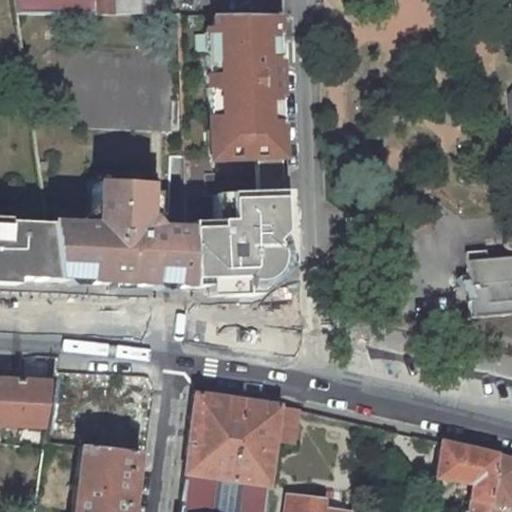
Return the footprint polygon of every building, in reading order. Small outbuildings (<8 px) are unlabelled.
[(12,0),(15,14),(92,15),(92,16),(115,16),(115,15),(165,15),(164,0),(12,0)] [(277,36),(277,16),(212,15),(212,28),(214,71),(211,75),(206,75),(208,131),(216,130),(217,160),(253,159),(253,172),(203,173),(203,195),(211,195),(212,223),(185,224),(185,231),(187,288),(203,287),(203,294),(224,293),(224,297),(254,295),(286,268),(283,192),(279,193),(278,158),(282,157),(280,120),(276,121),(275,101),(280,100),(278,56),(274,56),(273,37),(277,36)] [(212,28),(205,28),(206,75),(211,75),(214,71),(212,28)] [(216,130),(208,131),(209,160),(217,160),(216,130)] [(76,226),(45,224),(44,224),(52,282),(187,288),(185,231),(155,229),(142,215),(143,186),(92,184),(90,212),(76,226)] [(0,279),(52,282),(44,224),(3,224),(3,220),(0,219),(0,279)] [(511,236),(507,237),(504,238),(503,241),(502,244),(503,247),(505,249),(507,251),(511,250),(511,256),(484,259),(484,251),(464,253),(467,287),(470,286),(473,318),(511,314),(511,236)] [(264,511),(274,439),(279,407),(192,394),(177,511),(264,511)] [(293,443),(297,411),(279,407),(274,439),(293,443)] [(487,511),(495,456),(439,443),(433,479),(470,484),(466,511),(487,511)] [(77,447),(69,511),(128,511),(135,455),(120,453),(104,451),(100,450),(77,447)] [(511,511),(511,460),(495,456),(487,511),(511,511)] [(319,502),(287,498),(285,511),(347,511),(348,503),(319,499),(319,502)]
